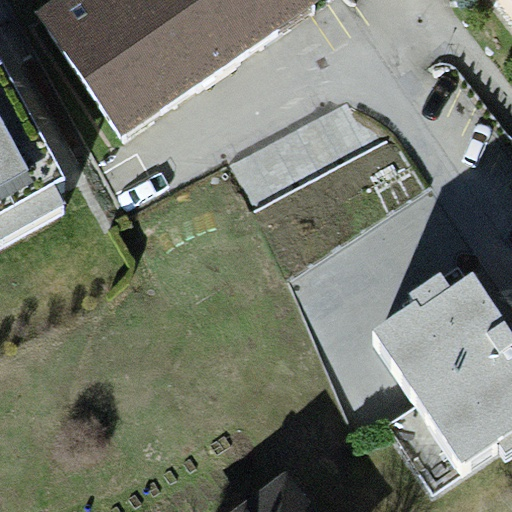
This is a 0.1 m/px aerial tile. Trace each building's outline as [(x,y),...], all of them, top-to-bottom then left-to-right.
[(83,0),(22,40),(105,167),(320,28),(301,0),(83,0)] [(511,0),(471,0),(511,50),(511,0)] [(0,98),(0,236),(57,206),(0,98)] [(444,311),(432,292),(389,320),(399,336),(361,360),(456,505),(511,468),(511,353),(473,293),(444,311)] [(299,511),(284,490),(254,511),(299,511)]
